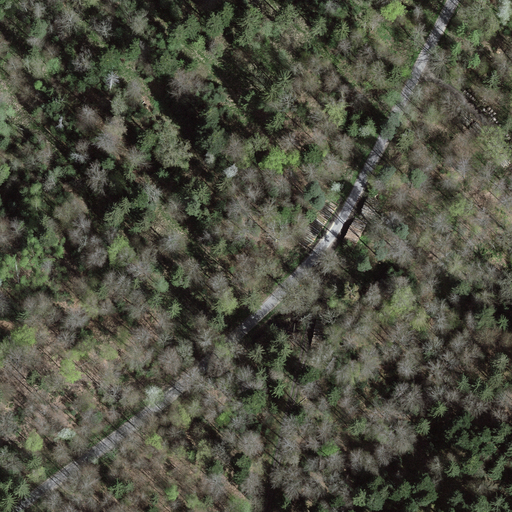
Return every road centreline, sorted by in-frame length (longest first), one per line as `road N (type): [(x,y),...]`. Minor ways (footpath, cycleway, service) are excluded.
road 1 (unclassified): [(11,511),(163,400),(310,262),(346,211),(453,0)]
road 2 (track): [(310,262),(317,291),(267,511)]
road 3 (track): [(511,151),(456,92),(418,67)]
